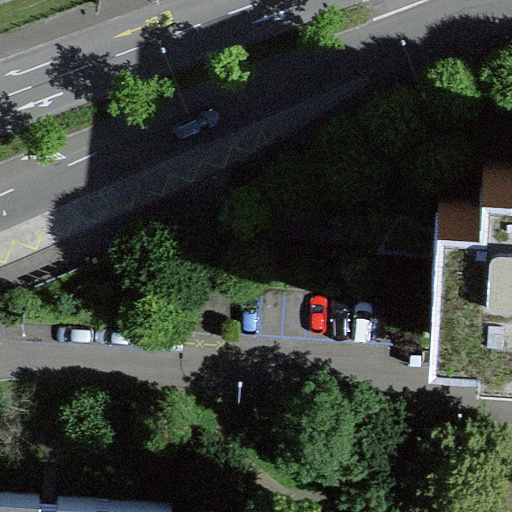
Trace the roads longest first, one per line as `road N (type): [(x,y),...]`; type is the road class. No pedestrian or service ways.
road 1 (residential): [(0,353),(29,346),(511,385)]
road 2 (secondary): [(0,197),(457,0)]
road 3 (secondary): [(284,0),(0,105)]
